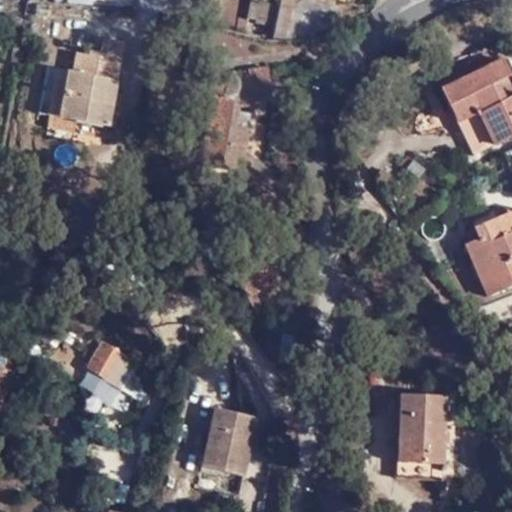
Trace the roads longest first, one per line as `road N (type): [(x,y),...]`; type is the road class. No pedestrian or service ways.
road 1 (residential): [(284,511),(303,445),(325,241),(304,114),(368,17),(399,0)]
road 2 (unknown): [(160,0),(122,163)]
